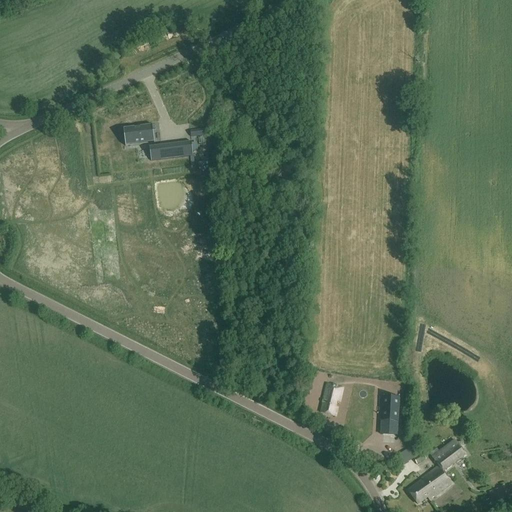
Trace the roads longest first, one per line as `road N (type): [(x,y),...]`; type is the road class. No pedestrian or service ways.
road 1 (tertiary): [(379,511),(359,473),(307,433),(0,277)]
road 2 (tertiary): [(39,121),(292,0)]
